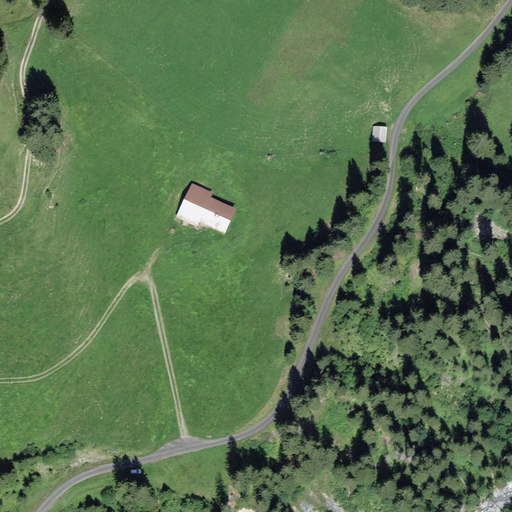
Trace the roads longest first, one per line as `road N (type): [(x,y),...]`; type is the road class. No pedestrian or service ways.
road 1 (unclassified): [(511,3),(399,122),(385,210),(329,293),(297,379),(267,422),(232,440),(85,475),(40,511)]
road 2 (track): [(0,380),(56,367),(95,332),(128,283),(143,277),(153,288),(187,448)]
road 3 (track): [(53,0),(25,67),(31,121),(23,193),(0,221)]
